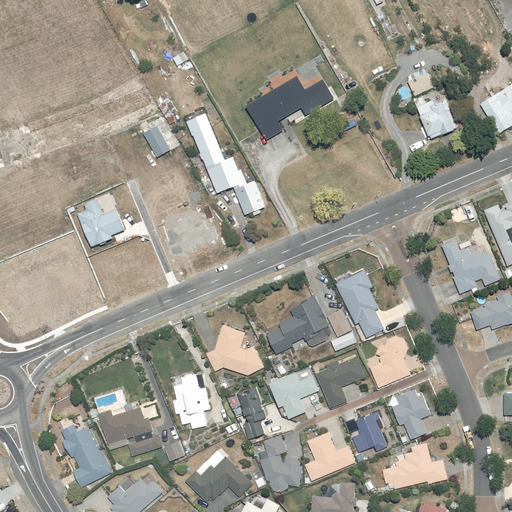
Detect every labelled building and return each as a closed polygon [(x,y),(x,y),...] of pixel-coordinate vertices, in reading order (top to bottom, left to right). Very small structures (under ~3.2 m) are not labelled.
[(190,58),(185,50),(175,57),(179,65),(190,58)] [(409,77),(416,94),(435,86),(427,68),(409,77)] [(298,77),(248,107),(267,139),(283,130),(279,122),(302,108),(306,116),(335,99),(324,79),(306,90),(298,77)] [(511,86),(483,104),(504,138),(511,133),(511,86)] [(442,89),(417,100),(433,139),(445,134),(446,137),(460,131),(442,89)] [(172,110),(165,114),(170,124),(177,120),(172,110)] [(172,148),(166,137),(174,133),(167,121),(160,126),(159,124),(146,131),(160,156),(172,148)] [(211,168),(220,192),(237,185),(227,162),(211,168)] [(248,216),(255,213),(257,216),(264,213),(263,210),(269,208),(259,181),(238,189),(248,216)] [(85,209),(76,213),(91,247),(112,239),(110,235),(124,229),(115,209),(104,214),(97,197),(83,203),(85,209)] [(502,204),(488,210),(511,267),(511,266),(511,203),(503,207),(502,204)] [(236,213),(227,217),(232,229),(241,226),(236,213)] [(451,266),(456,277),(455,278),(463,295),(481,286),(479,282),(485,279),(488,285),(503,278),(491,253),(464,254),(458,240),(444,246),(452,265),(451,266)] [(365,271),(339,284),(358,325),(362,324),(368,338),(386,330),(376,310),(380,308),(371,288),(373,287),(365,271)] [(490,309),(475,314),(480,330),(492,327),(493,329),(511,323),(511,295),(501,298),(501,300),(488,304),(490,309)] [(285,328),(270,335),(279,353),(296,345),(295,343),(306,337),(311,346),(338,333),(339,336),(333,340),(339,352),(359,343),(343,310),(328,317),(320,299),(295,311),(298,317),(283,324),(285,328)] [(225,326),(218,350),(209,354),(218,372),(226,368),(250,376),(267,367),(259,350),(243,346),(247,332),(225,326)] [(384,362),(372,367),(381,389),(413,376),(405,358),(411,348),(411,347),(411,346),(411,345),(411,344),(410,343),(410,342),(410,341),(409,340),(408,339),(407,338),(406,337),(405,336),(404,336),(403,336),(402,335),(401,335),(400,335),(399,335),(398,335),(397,335),(396,336),(395,336),(394,336),(393,337),(392,337),(392,338),(391,339),(390,339),(390,340),(381,353),(384,362)] [(331,369),(319,373),(332,407),(349,401),(343,386),(367,377),(359,358),(343,364),(342,361),(330,366),(331,369)] [(175,386),(179,399),(173,401),(177,416),(181,415),(185,429),(194,426),(195,430),(230,419),(217,376),(200,381),(197,371),(182,375),(185,383),(175,386)] [(299,373),(272,384),(282,408),(286,407),(291,418),(306,412),(301,399),(320,390),(314,375),(302,380),(299,373)] [(239,420),(248,417),(252,427),(246,429),(250,439),(266,433),(260,419),(267,416),(256,386),(243,391),(242,391),(230,395),(239,420)] [(403,405),(395,408),(402,426),(407,424),(414,440),(429,434),(423,419),(433,415),(425,395),(420,397),(418,391),(400,399),(403,405)] [(114,412),(103,415),(111,442),(108,443),(111,451),(132,444),(135,455),(165,445),(162,435),(156,437),(150,418),(147,419),(144,408),(116,418),(114,412)] [(378,414),(359,422),(364,434),(356,437),(362,452),(375,447),(377,451),(390,445),(378,414)] [(83,487),(113,472),(108,460),(107,461),(89,426),(80,430),(77,424),(64,431),(68,439),(64,441),(69,450),(70,450),(75,458),(77,457),(82,468),(74,471),(83,487)] [(339,430),(311,441),(318,459),(308,463),(315,481),(359,465),(351,443),(345,445),(339,430)] [(296,431),(267,441),(270,450),(261,453),(270,480),(273,485),(273,486),(274,487),(274,488),(275,489),(276,489),(276,490),(277,490),(277,491),(278,491),(279,492),(280,492),(281,492),(282,492),(283,492),(284,492),(285,492),(286,491),(287,491),(287,490),(288,490),(289,489),(290,488),(291,487),(291,486),(291,485),(292,485),(302,487),(306,462),(296,431)] [(188,455),(181,441),(166,448),(173,461),(188,455)] [(389,483),(390,483),(391,490),(397,488),(397,489),(430,482),(430,483),(450,479),(445,459),(434,462),(430,443),(415,447),(415,451),(398,454),(400,465),(385,469),(389,483)] [(188,482),(209,501),(214,496),(219,500),(231,486),(243,497),(256,482),(227,454),(224,458),(219,453),(209,463),(212,465),(203,476),(198,471),(188,482)] [(336,499),(316,497),(314,511),(358,511),(360,495),(357,495),(358,477),(346,476),(346,484),(344,484),(343,494),(336,493),(336,499)] [(141,511),(166,491),(156,479),(149,485),(144,479),(137,485),(132,478),(111,497),(117,505),(113,508),(116,511),(114,511),(141,511)] [(279,511),(282,506),(269,499),(264,509),(251,502),(245,511),(279,511)]
